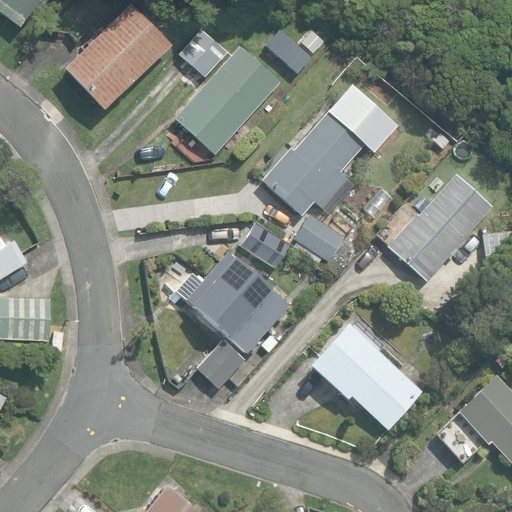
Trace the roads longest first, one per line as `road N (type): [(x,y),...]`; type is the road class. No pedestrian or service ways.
road 1 (residential): [(387,511),(369,489),(336,473),(86,391)]
road 2 (residential): [(86,391),(89,307),(77,219),(43,148),(0,99)]
road 3 (residential): [(0,511),(58,448),(86,391)]
